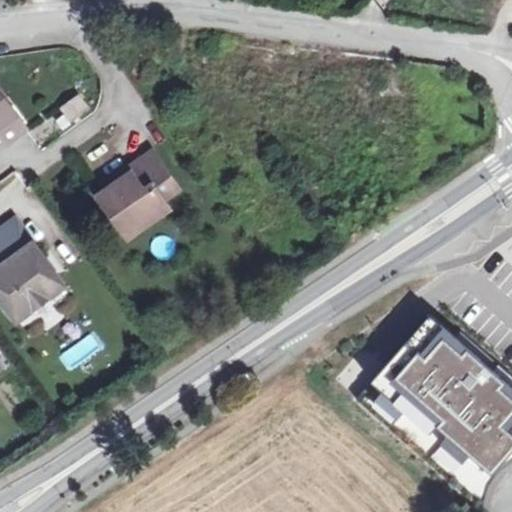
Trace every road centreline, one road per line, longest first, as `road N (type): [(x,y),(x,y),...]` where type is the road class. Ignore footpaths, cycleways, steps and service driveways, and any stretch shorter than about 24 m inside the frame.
road 1 (unclassified): [(511,65),(189,12),(65,17)]
road 2 (secondary): [(8,511),(270,331)]
road 3 (secondary): [(511,156),(270,331)]
road 4 (secondary): [(270,331),(386,275),(511,186)]
road 5 (residential): [(65,17),(128,98),(41,163)]
